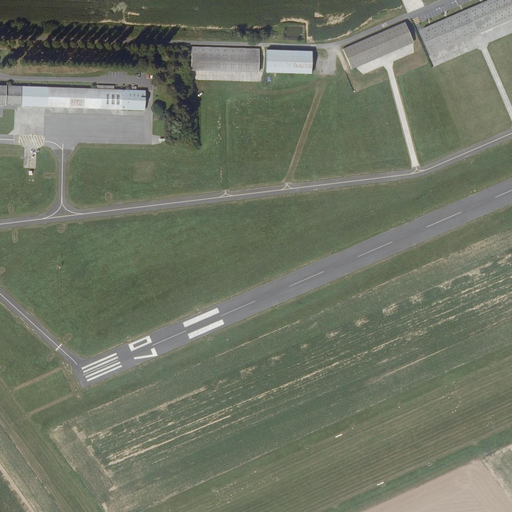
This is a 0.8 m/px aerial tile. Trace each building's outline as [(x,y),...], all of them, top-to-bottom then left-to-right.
[(511,0),(495,0),(424,31),(434,55),(511,20),(511,0)] [(434,8),(436,14),(459,7),(457,1),(434,8)] [(345,50),(353,69),(356,68),(413,43),(415,42),(406,23),(345,50)] [(191,69),(258,71),(259,49),(192,47),(191,69)] [(266,72),(311,73),(311,51),(267,50),(266,72)] [(0,104),(3,105),(146,110),(147,91),(0,86),(0,104)]
